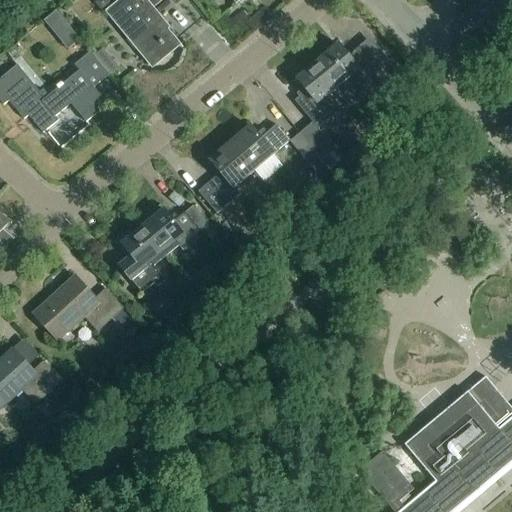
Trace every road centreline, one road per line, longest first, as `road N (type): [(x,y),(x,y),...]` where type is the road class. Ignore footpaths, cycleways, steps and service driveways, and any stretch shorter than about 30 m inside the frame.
road 1 (residential): [(500,125),(184,398)]
road 2 (residential): [(58,223),(322,0)]
road 3 (track): [(184,398),(51,511)]
